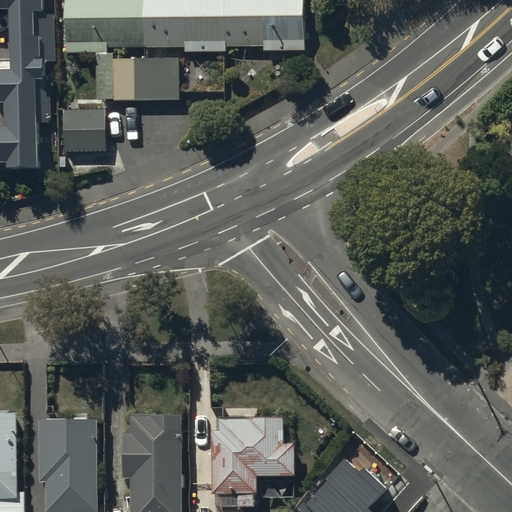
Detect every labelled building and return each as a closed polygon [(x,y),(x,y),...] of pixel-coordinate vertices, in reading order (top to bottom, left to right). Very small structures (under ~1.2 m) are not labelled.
[(0,0),(0,17),(13,17),(13,60),(0,60),(0,108),(10,109),(10,132),(0,132),(0,167),(11,167),(11,174),(41,174),(40,127),(54,127),(54,95),(49,95),(49,63),(57,63),(56,13),(46,13),(46,0),(0,0)] [(305,0),(66,0),(66,60),(97,60),(97,106),(180,106),(180,55),(186,55),(186,57),(226,58),(226,53),(263,53),(263,57),(305,57),(305,0)] [(106,157),(106,115),(62,115),(63,157),(106,157)] [(511,124),(496,141),(511,156),(511,124)] [(125,426),(126,468),(132,468),(132,511),(179,511),(179,408),(133,409),(133,426),(125,426)] [(14,410),(0,410),(0,493),(16,493),(14,410)] [(214,430),(216,500),(257,499),(257,471),(294,469),(293,437),(280,438),(280,415),(221,416),(221,430),(214,430)] [(49,469),(49,511),(75,511),(75,508),(95,508),(95,416),(39,417),(39,469),(49,469)] [(359,471),(347,460),(298,511),(371,511),(368,508),(387,488),(363,467),(359,471)] [(0,493),(0,511),(24,511),(24,493),(16,493),(0,493)]
